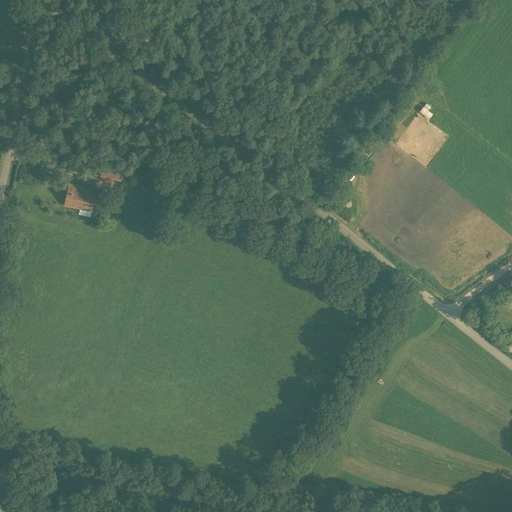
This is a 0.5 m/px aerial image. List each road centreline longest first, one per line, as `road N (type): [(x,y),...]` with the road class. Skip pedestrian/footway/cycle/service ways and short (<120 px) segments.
road 1 (unclassified): [(511,366),(41,0)]
road 2 (tertiary): [(0,188),(41,0)]
